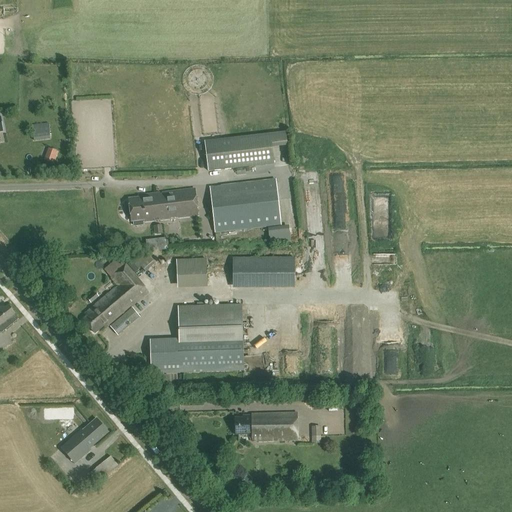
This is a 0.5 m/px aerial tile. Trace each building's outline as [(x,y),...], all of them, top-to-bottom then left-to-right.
[(50,139),(50,136),(48,123),(32,125),(34,141),(50,139)] [(205,141),(208,171),(273,164),(270,134),(205,141)] [(210,187),(215,232),(280,225),(275,180),(210,187)] [(144,222),(159,220),(159,221),(170,220),(169,218),(177,217),(177,219),(198,216),(195,189),(161,193),(161,194),(160,194),(160,193),(145,195),(146,197),(128,199),(131,221),(133,221),(134,226),(143,225),(142,220),(144,220),(144,222)] [(145,272),(155,263),(148,256),(139,265),(145,272)] [(153,287),(132,262),(125,265),(118,257),(104,270),(118,286),(86,313),(88,315),(83,319),(94,333),(103,326),(105,328),(153,287)] [(232,259),(232,283),(295,282),(295,258),(232,259)] [(178,260),(179,284),(206,283),(205,259),(178,260)] [(87,299),(91,303),(99,297),(96,292),(87,299)] [(3,305),(0,307),(0,330),(1,332),(18,319),(14,314),(8,305),(5,308),(3,305)] [(150,343),(151,372),(244,370),(242,305),(178,307),(179,341),(150,343)] [(140,317),(131,308),(110,326),(118,336),(140,317)] [(297,440),(297,413),(251,414),(251,417),(235,418),(235,435),(251,434),(252,441),(297,440)] [(91,450),(90,448),(108,432),(96,419),(82,431),(82,429),(61,447),(75,464),(91,450)] [(103,477),(118,466),(110,457),(96,468),(103,477)]
